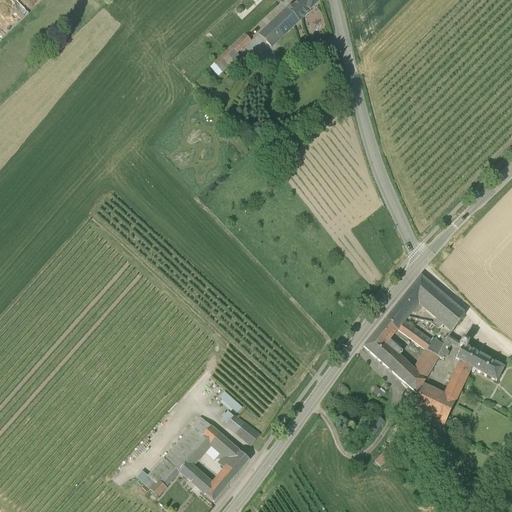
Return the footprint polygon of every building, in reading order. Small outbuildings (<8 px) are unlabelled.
[(259,35),(271,48),(320,1),(318,0),(299,0),(299,1),(298,0),(291,7),(289,5),(286,8),(287,9),(259,35)] [(244,34),(213,64),(222,74),(240,57),(237,53),(250,41),(244,34)] [(407,294),(422,307),(443,325),(441,326),(451,335),(465,315),(420,277),(418,279),(407,294)] [(422,307),(407,294),(396,307),(407,316),(411,312),(416,316),(422,307)] [(425,351),(437,358),(448,339),(447,338),(447,339),(446,340),(443,338),(440,343),(432,338),(429,343),(402,323),(407,316),(396,307),(385,321),(397,331),(413,342),(420,348),(425,351)] [(421,386),(437,358),(425,351),(412,373),(397,358),(402,352),(388,340),(391,337),(380,327),(363,347),(416,394),(421,386)] [(452,341),(448,339),(437,358),(443,361),(448,353),(446,352),(450,345),(452,341)] [(459,345),(458,345),(456,348),(461,351),(455,359),(461,363),(445,397),(422,386),(409,415),(442,431),(471,368),(496,382),(503,369),(466,348),(469,343),(462,340),(459,345)] [(384,395),(376,387),(371,392),(379,400),(384,395)] [(224,392),(219,398),(237,415),(242,409),(224,392)] [(228,412),(221,420),(227,425),(234,417),(228,412)] [(373,436),(375,434),(383,422),(375,417),(367,428),(365,431),(373,436)] [(146,477),(156,486),(151,491),(158,497),(179,473),(214,503),(249,462),(218,434),(199,418),(163,459),(146,477)] [(234,418),(227,431),(255,447),(262,433),(234,418)] [(380,468),(391,456),(385,450),(374,462),(380,468)]
